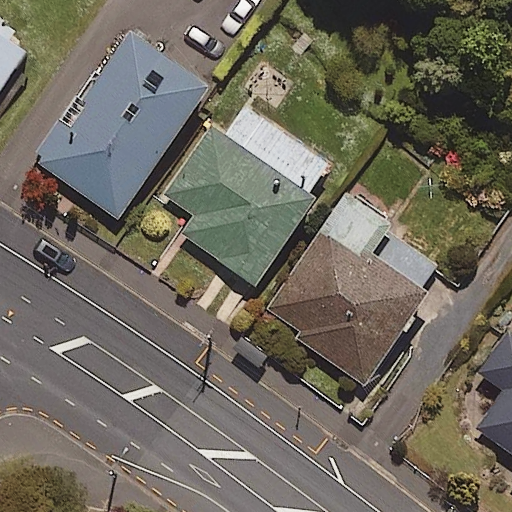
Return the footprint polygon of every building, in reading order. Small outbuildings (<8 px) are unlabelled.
[(201,80),(121,26),(26,156),(111,217),(201,80)] [(0,82),(25,47),(0,30),(0,82)] [(331,162),(243,103),(225,131),(209,120),(162,189),(194,211),(181,230),(253,279),(331,162)] [(363,376),(440,267),(399,238),(386,256),(365,242),(385,214),(347,187),(263,306),(363,376)] [(511,332),(508,330),(480,370),(504,387),(477,427),(511,450),(511,332)]
